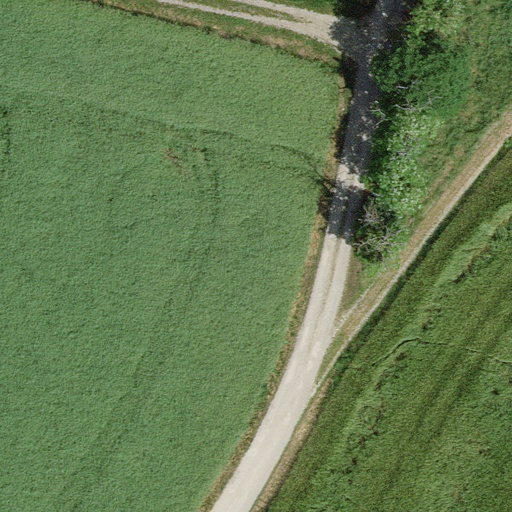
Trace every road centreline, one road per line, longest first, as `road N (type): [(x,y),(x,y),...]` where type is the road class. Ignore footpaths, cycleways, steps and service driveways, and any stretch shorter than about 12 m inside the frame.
road 1 (track): [(310,372),(400,0)]
road 2 (track): [(386,48),(198,0)]
road 3 (track): [(230,511),(310,372)]
